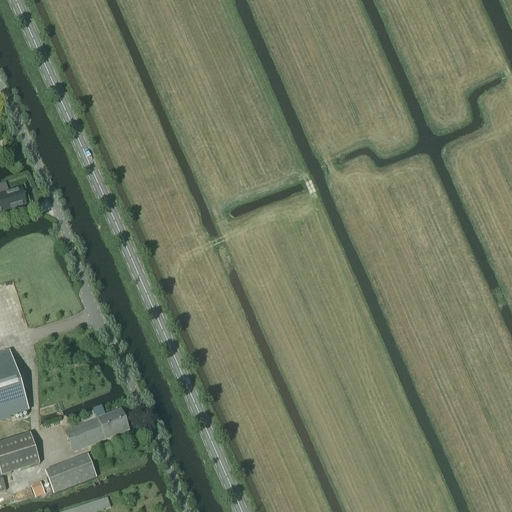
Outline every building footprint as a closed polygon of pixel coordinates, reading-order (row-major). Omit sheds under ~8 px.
[(4,185),(0,186),(0,216),(25,208),(19,189),(7,193),(4,185)] [(8,352),(0,354),(0,421),(28,413),(8,352)] [(100,408),(92,411),(96,421),(63,433),(72,455),(128,433),(120,411),(104,417),(100,408)] [(0,443),(0,493),(5,492),(1,478),(39,465),(29,435),(0,443)] [(39,483),(30,488),(35,499),(44,495),(39,483)] [(107,499),(67,511),(99,511),(110,509),(107,499)]
